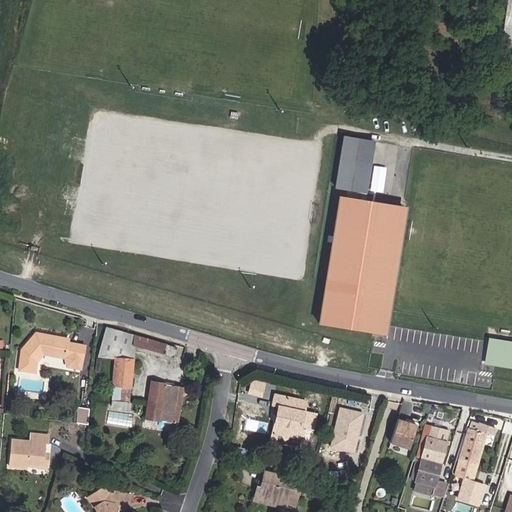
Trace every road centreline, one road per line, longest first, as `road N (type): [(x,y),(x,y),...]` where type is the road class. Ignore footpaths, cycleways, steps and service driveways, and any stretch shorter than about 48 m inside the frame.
road 1 (tertiary): [(230,348),(319,373),(511,407)]
road 2 (tertiary): [(0,277),(230,348)]
road 3 (residential): [(188,511),(230,348)]
